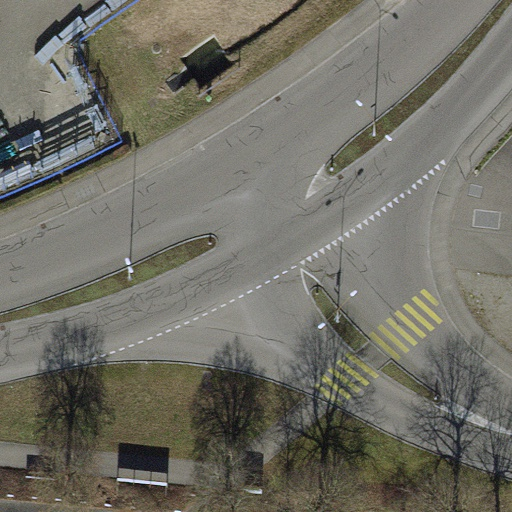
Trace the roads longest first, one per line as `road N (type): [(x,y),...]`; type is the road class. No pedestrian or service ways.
road 1 (residential): [(269,216),(371,352),(511,442)]
road 2 (residential): [(269,216),(441,77),(498,0)]
road 3 (residential): [(0,319),(126,279),(269,216)]
